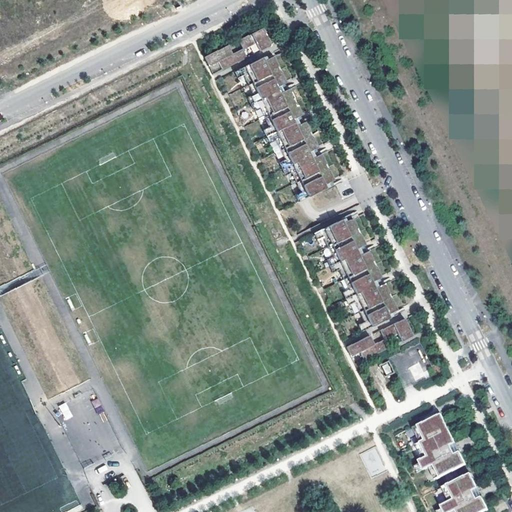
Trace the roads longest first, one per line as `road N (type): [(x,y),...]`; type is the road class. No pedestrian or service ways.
road 1 (residential): [(311,0),(511,410)]
road 2 (residential): [(225,0),(0,109)]
